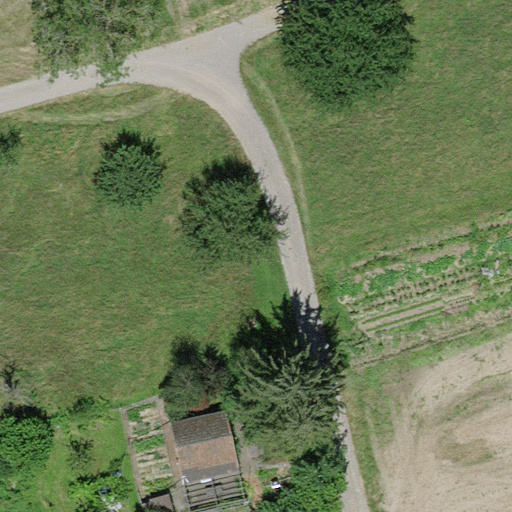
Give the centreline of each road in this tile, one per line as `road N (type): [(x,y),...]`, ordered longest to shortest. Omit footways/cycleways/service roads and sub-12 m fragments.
road 1 (track): [(0,98),(199,47),(278,191),(355,511)]
road 2 (track): [(199,47),(363,0)]
